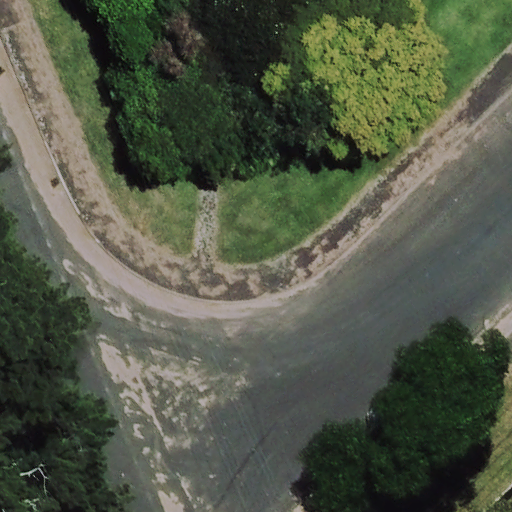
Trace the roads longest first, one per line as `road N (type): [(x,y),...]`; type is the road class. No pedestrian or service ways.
road 1 (residential): [(511,177),(165,511)]
road 2 (residential): [(73,511),(0,332)]
